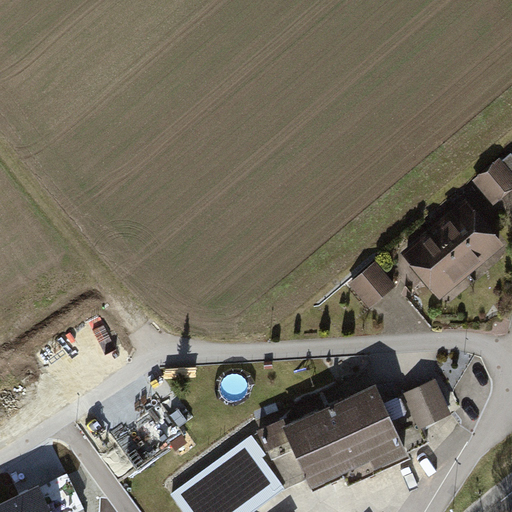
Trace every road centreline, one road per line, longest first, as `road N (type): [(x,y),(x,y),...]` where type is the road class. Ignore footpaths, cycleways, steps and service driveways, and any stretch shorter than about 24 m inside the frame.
road 1 (residential): [(503,347),(162,350),(0,455)]
road 2 (track): [(162,350),(0,144)]
road 3 (residential): [(445,511),(503,347)]
